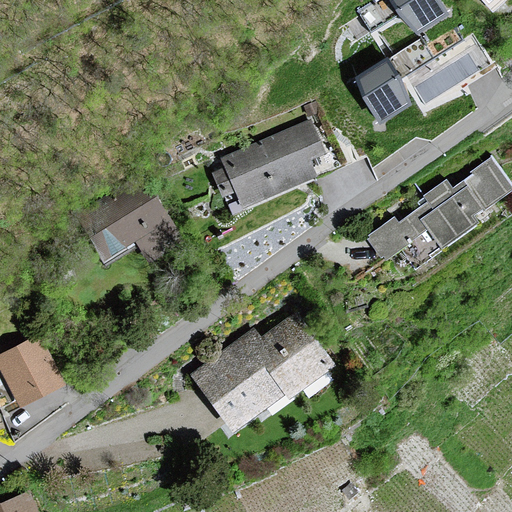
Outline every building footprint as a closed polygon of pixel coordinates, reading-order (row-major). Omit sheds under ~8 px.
[(445,15),(435,0),(396,0),(418,33),(445,15)] [(463,39),(455,27),(426,46),(422,39),(393,57),(406,76),(434,58),(463,39)] [(410,103),(383,61),(356,79),(382,120),(410,103)] [(321,153),(309,124),(222,160),(226,170),(215,174),(224,197),(236,192),(242,205),(315,175),(308,159),(321,153)] [(511,190),(511,185),(493,157),(472,171),(475,175),(455,188),(449,180),(426,196),(430,203),(399,224),(395,218),(369,236),(385,258),(428,228),(442,249),(477,225),(473,218),(511,190)] [(147,182),(84,217),(106,255),(136,238),(144,252),(176,234),(147,182)] [(299,313),(262,341),(255,332),(195,375),(232,427),(283,390),(289,397),(336,363),(299,313)] [(38,337),(0,356),(0,360),(22,404),(62,384),(38,337)] [(358,491),(351,483),(343,490),(350,498),(358,491)] [(0,511),(32,511),(26,496),(0,506),(0,511)]
